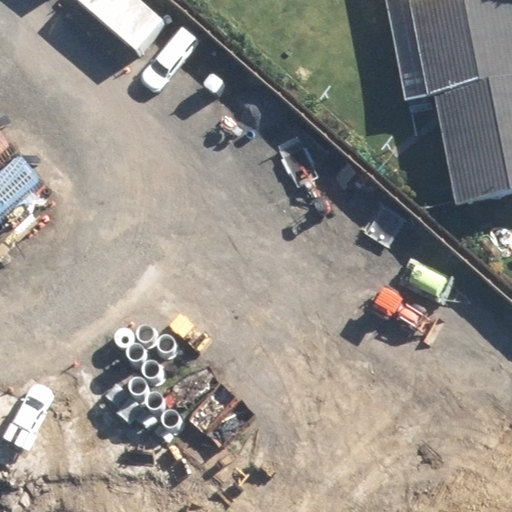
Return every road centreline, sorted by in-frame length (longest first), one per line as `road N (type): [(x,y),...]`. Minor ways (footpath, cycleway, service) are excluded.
road 1 (track): [(51,0),(427,331)]
road 2 (unknown): [(0,339),(89,416),(134,511)]
